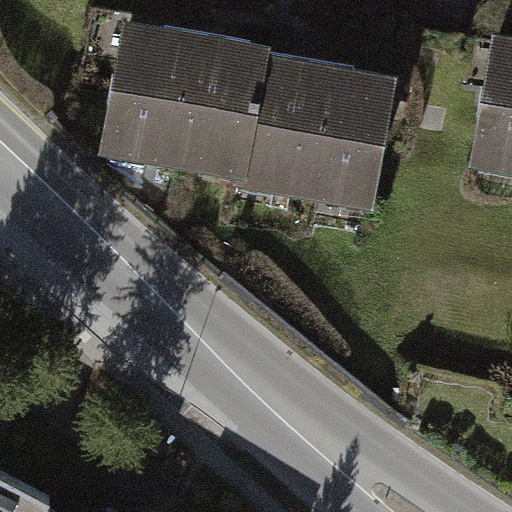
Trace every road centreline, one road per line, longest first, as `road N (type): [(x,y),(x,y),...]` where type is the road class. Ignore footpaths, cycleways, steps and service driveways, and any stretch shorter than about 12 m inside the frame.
road 1 (secondary): [(468,511),(170,309)]
road 2 (secondary): [(170,309),(357,511)]
road 3 (secondary): [(170,309),(0,157)]
